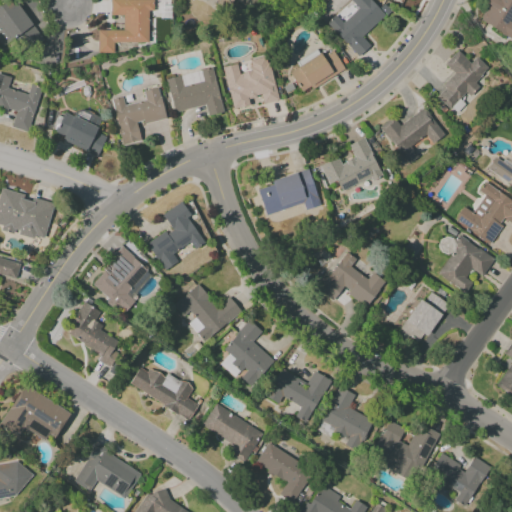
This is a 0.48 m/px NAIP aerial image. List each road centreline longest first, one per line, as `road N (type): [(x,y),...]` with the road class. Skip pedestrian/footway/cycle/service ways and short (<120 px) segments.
road 1 (residential): [(444,0),(427,36),(382,83),(305,131),(208,156),(113,210),(63,263),(0,362)]
road 2 (residential): [(511,434),(324,334),(249,266),(208,156)]
road 3 (residential): [(242,511),(193,464),(0,343)]
road 4 (residential): [(113,210),(73,179),(0,157)]
